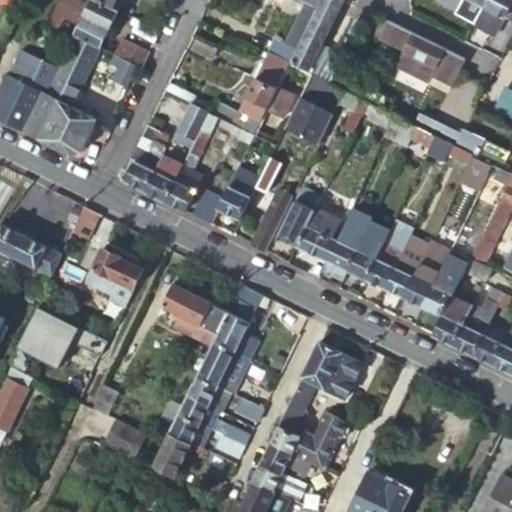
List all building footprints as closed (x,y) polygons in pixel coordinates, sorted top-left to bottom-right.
[(90,1),(88,0),(61,0),(46,29),(70,42),(74,34),(90,1)] [(99,46),(117,10),(111,7),(96,0),(90,0),(90,1),(74,34),(99,46)] [(337,0),(320,0),(315,12),(312,17),(306,29),(294,53),(288,65),(309,76),(320,82),(329,86),(334,75),(335,72),(315,62),(344,3),(337,0)] [(290,0),(315,12),(320,0),(290,0)] [(480,10),(485,0),(460,0),(464,2),(480,10)] [(511,0),(485,0),(480,10),(511,26),(511,0)] [(475,20),(480,10),(464,2),(459,12),(475,20)] [(306,29),(312,17),(301,11),(294,23),(296,24),(306,29)] [(154,42),(160,32),(134,19),(129,29),(154,42)] [(296,24),(284,47),(294,53),(306,29),(296,24)] [(448,90),(462,63),(386,25),(378,42),(403,55),(433,71),(428,80),(448,90)] [(44,94),(71,107),(101,47),(99,46),(74,34),(70,42),(61,60),(56,69),(44,94)] [(115,54),(142,67),(148,54),(122,41),(115,54)] [(272,41),(266,54),(288,65),(294,53),(284,47),(272,41)] [(196,42),(191,53),(213,62),(218,51),(196,42)] [(266,54),(262,52),(249,77),(253,78),(235,114),(227,110),(222,120),(252,136),(284,74),(288,65),(266,54)] [(399,65),(428,80),(433,71),(403,55),(399,65)] [(0,87),(0,122),(24,134),(44,94),(32,88),(44,63),(47,58),(41,56),(39,61),(30,56),(26,62),(17,81),(9,77),(6,75),(0,87)] [(56,69),(61,60),(51,56),(47,65),(56,69)] [(17,81),(26,62),(19,58),(9,77),(17,81)] [(32,88),(44,94),(56,69),(47,65),(44,63),(32,88)] [(309,76),(288,65),(284,74),(305,84),(309,76)] [(381,100),(334,75),(329,86),(342,92),(366,104),(376,110),(381,100)] [(320,82),(309,76),(305,84),(338,101),(342,92),(329,86),(320,82)] [(338,101),(305,84),(300,94),(333,111),(338,101)] [(511,95),(500,89),(488,112),(511,124),(511,95)] [(342,92),(338,101),(351,108),(341,128),(352,133),(366,104),(342,92)] [(24,134),(72,158),(82,153),(97,120),(71,107),(44,94),(24,134)] [(333,111),(300,94),(283,128),(317,145),(333,111)] [(209,114),(191,104),(175,135),(171,143),(190,153),(209,114)] [(222,120),(227,110),(219,106),(214,116),(222,120)] [(392,117),(380,112),(373,126),(386,132),(392,117)] [(214,116),(209,114),(190,153),(175,182),(164,203),(183,212),(202,177),(191,171),(199,157),(197,156),(211,129),(235,141),(234,145),(240,148),(241,144),(247,147),(252,136),(222,120),(214,116)] [(392,117),(386,132),(408,143),(415,129),(392,117)] [(459,145),(475,155),(479,150),(482,143),(461,132),(458,138),(419,118),(415,126),(455,147),(459,145)] [(167,136),(146,126),(130,158),(135,160),(123,183),(142,192),(154,171),(169,142),(167,136)] [(433,138),(415,129),(408,143),(427,152),(433,138)] [(447,159),(452,148),(433,138),(427,152),(425,156),(443,166),(447,159)] [(466,168),(471,158),(452,148),(447,159),(466,168)] [(479,150),(475,155),(474,157),(495,168),(500,160),(479,150)] [(487,174),(490,167),(471,158),(466,168),(459,182),(465,185),(467,181),(477,186),(484,173),(487,174)] [(279,164),(268,159),(259,177),(254,186),(264,192),(279,164)] [(259,177),(237,167),(227,185),(249,196),(254,186),(259,177)] [(175,182),(154,171),(142,192),(164,203),(175,182)] [(502,195),(511,199),(511,174),(511,177),(502,195)] [(280,184),(250,245),(264,252),(291,197),(286,194),(289,188),(280,184)] [(227,185),(221,198),(216,207),(238,218),(249,196),(227,185)] [(202,188),(188,215),(208,224),(216,207),(221,198),(202,188)] [(277,236),(297,246),(311,216),(320,198),(302,189),(296,202),(294,201),(277,236)] [(511,214),(511,199),(502,195),(471,257),(482,262),(508,213),(511,214)] [(100,214),(84,206),(72,230),(88,238),(100,214)] [(351,211),(337,240),(356,250),(365,232),(369,222),(370,221),(351,211)] [(311,216),(297,246),(327,261),(337,240),(334,238),(338,228),(311,216)] [(51,274),(62,252),(1,222),(0,223),(0,257),(4,260),(8,253),(51,274)] [(365,232),(356,250),(367,255),(369,249),(378,253),(382,245),(388,231),(369,222),(365,232)] [(412,231),(393,222),(388,231),(382,245),(400,254),(407,240),(412,231)] [(337,240),(327,261),(333,263),(347,270),(356,250),(337,240)] [(400,254),(398,258),(417,267),(419,265),(426,250),(407,240),(400,254)] [(439,275),(449,253),(429,244),(426,250),(419,265),(439,275)] [(378,253),(365,279),(386,289),(396,269),(394,267),(398,258),(400,254),(382,245),(378,253)] [(124,306),(143,269),(117,256),(118,254),(100,246),(83,281),(111,295),(109,299),(124,306)] [(347,270),(365,279),(378,253),(369,249),(367,255),(356,250),(347,270)] [(465,270),(468,263),(449,253),(439,275),(434,286),(453,295),(463,273),(465,270)] [(492,267),(482,262),(471,257),(468,263),(465,270),(486,280),(492,267)] [(403,297),(405,298),(415,278),(413,276),(417,267),(398,258),(394,267),(396,269),(386,289),(403,297)] [(328,272),(342,279),(347,270),(333,263),(328,272)] [(434,286),(439,275),(419,265),(417,267),(413,276),(415,278),(405,298),(424,307),(434,286)] [(213,340),(227,311),(171,284),(155,316),(174,325),(172,329),(210,347),(213,340)] [(261,294),(240,284),(227,311),(213,340),(245,355),(255,338),(254,337),(242,331),(261,294)] [(452,296),(453,295),(434,286),(424,307),(442,316),(452,296)] [(452,346),(471,355),(486,326),(494,309),(497,305),(503,293),(492,288),(486,300),(479,313),(471,309),(452,346)] [(511,302),(511,297),(503,293),(497,305),(508,311),(511,302)] [(432,336),(452,346),(471,309),(472,306),(473,306),(452,296),(442,316),(432,336)] [(37,303),(21,336),(63,356),(80,324),(37,303)] [(471,355),(492,366),(507,337),(486,326),(471,355)] [(492,366),(511,375),(511,326),(507,337),(492,366)] [(233,349),(213,340),(210,347),(205,358),(237,373),(245,355),(233,349)] [(363,362),(319,340),(299,381),(290,399),(289,402),(303,409),(315,385),(335,395),(343,378),(354,383),(363,362)] [(237,373),(205,358),(196,374),(228,390),(237,373)] [(0,443),(34,374),(12,363),(6,374),(7,375),(0,388),(0,443)] [(424,375),(415,371),(411,379),(420,384),(424,375)] [(228,390),(196,374),(190,387),(186,395),(215,409),(218,411),(228,390)] [(346,400),(354,383),(343,378),(335,395),(346,400)] [(170,398),(182,404),(186,395),(190,387),(179,381),(170,398)] [(116,397),(100,390),(90,410),(106,418),(116,397)] [(255,422),(262,407),(240,396),(235,393),(232,400),(236,402),(232,410),(255,422)] [(182,404),(178,412),(207,426),(211,417),(215,409),(186,395),(182,404)] [(303,409),(289,402),(281,416),(277,425),(292,431),(303,409)] [(168,432),(189,442),(197,446),(207,426),(178,412),(168,432)] [(292,431),(277,425),(272,437),(268,443),(305,461),(320,468),(335,437),(339,439),(346,424),(323,412),(312,436),(309,442),(299,438),(300,435),(292,431)] [(211,417),(207,426),(215,431),(244,445),(249,435),(211,417)] [(142,436),(114,422),(102,445),(131,459),(142,436)] [(238,458),(244,445),(215,431),(212,437),(219,441),(216,447),(238,458)] [(302,431),(300,435),(299,438),(309,442),(312,436),(302,431)] [(162,445),(155,460),(175,470),(189,442),(168,432),(162,445)] [(305,461),(268,443),(263,454),(260,461),(283,472),(286,465),(300,472),(305,461)] [(253,480),(291,499),(298,503),(304,491),(280,478),(283,472),(260,461),(253,474),(251,479),(253,480)] [(400,511),(411,491),(366,468),(344,511),(400,511)] [(307,484),(283,472),(280,478),(304,491),(307,484)] [(511,511),(511,481),(501,476),(484,511),(511,511)] [(236,511),(284,511),(291,499),(253,480),(236,511)]
